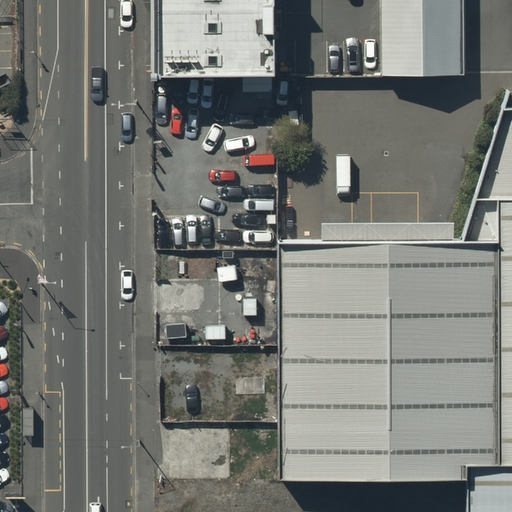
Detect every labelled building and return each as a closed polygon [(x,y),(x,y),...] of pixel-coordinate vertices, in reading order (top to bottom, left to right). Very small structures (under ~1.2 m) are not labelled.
[(269,0),(147,0),(148,87),(270,86),(269,0)] [(457,0),(378,0),(379,82),(458,81),(457,0)] [(511,116),(503,116),(458,251),(275,252),(275,487),(461,486),(461,474),(496,473),(495,264),(499,265),(500,471),(511,470),(511,116)] [(511,511),(511,475),(465,476),(465,511),(511,511)] [(229,511),(229,489),(155,490),(154,511),(229,511)]
